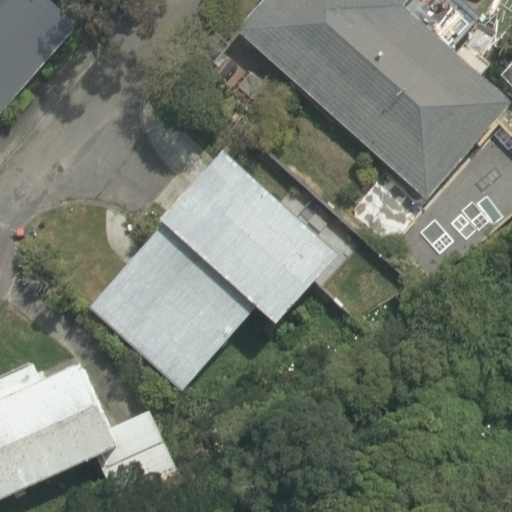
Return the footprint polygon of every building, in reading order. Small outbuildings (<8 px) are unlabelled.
[(0,0),(0,116),(75,31),(40,0),(0,0)] [(245,30),(430,201),(511,112),(511,95),(458,46),(413,4),(416,0),(268,0),(243,28),(245,30)] [(486,16),(469,0),(416,0),(413,4),(458,46),(486,16)] [(94,305),(188,390),(267,303),(287,321),(349,252),(234,150),(94,305)] [(0,500),(101,455),(125,509),(187,481),(155,409),(122,423),(94,361),(47,382),(38,363),(0,380),(0,500)]
